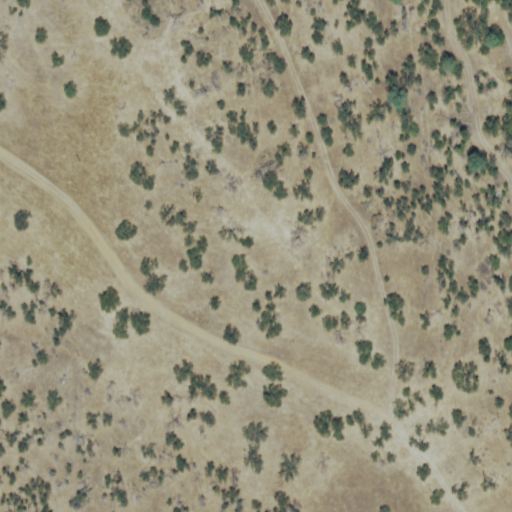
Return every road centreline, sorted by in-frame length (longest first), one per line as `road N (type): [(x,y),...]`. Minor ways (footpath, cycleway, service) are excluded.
road 1 (residential): [(0,155),(88,227),(135,294),(377,417)]
road 2 (residential): [(511,201),(499,159),(477,128),(446,0)]
